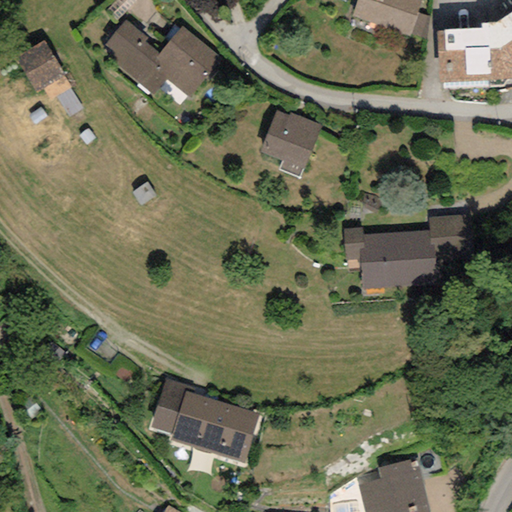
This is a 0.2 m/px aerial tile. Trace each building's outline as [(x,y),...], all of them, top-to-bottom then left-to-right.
[(357,0),(351,17),(409,37),(421,0),(357,0)] [(483,30),(435,31),(438,84),(511,78),(511,12),(496,23),(481,24),(483,30)] [(126,20),(100,51),(154,95),(167,80),(190,99),(222,60),(182,27),(160,54),(145,42),(148,39),(126,20)] [(44,41),(16,56),(36,93),(44,88),(50,100),(71,89),(44,41)] [(321,126),(290,113),(288,116),(276,112),(260,152),(303,170),(321,126)] [(428,230),(429,245),(433,245),(434,256),(474,253),(471,214),(427,218),(428,230)] [(362,227),(344,229),(347,269),(360,268),(362,290),(436,284),(434,256),(433,245),(429,245),(428,230),(363,235),(362,227)] [(173,435),(171,442),(246,465),(261,415),(202,397),(203,392),(167,381),(152,429),(173,435)] [(364,511),(428,511),(417,467),(413,469),(411,460),(377,469),(378,472),(355,477),(364,511)]
